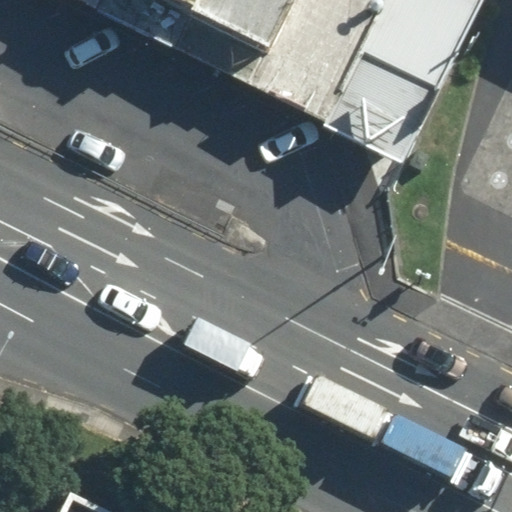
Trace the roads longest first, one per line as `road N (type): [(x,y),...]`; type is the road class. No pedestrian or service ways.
road 1 (secondary): [(305,406),(0,244)]
road 2 (secondary): [(511,509),(305,406)]
road 3 (primary): [(395,511),(305,406)]
